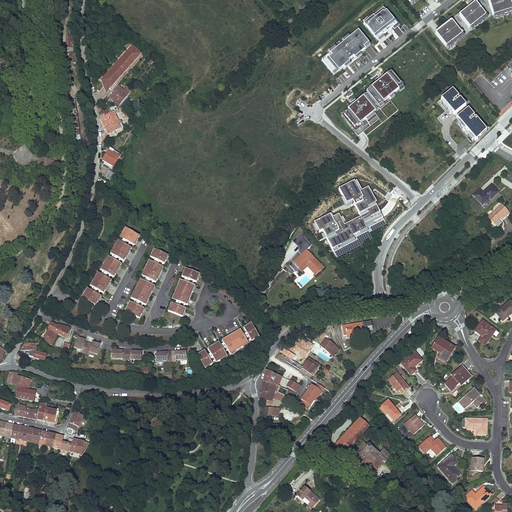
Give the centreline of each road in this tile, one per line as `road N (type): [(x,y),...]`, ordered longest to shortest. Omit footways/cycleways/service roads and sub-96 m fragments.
road 1 (residential): [(83,0),(94,176),(50,292)]
road 2 (residential): [(420,204),(316,112),(418,27)]
road 3 (tertiary): [(411,321),(290,458)]
road 4 (residential): [(253,376),(196,390),(80,384)]
road 5 (residential): [(50,292),(143,330),(205,319)]
road 6 (residential): [(381,303),(299,323),(253,376)]
road 7 (residential): [(38,315),(129,344),(184,344)]
